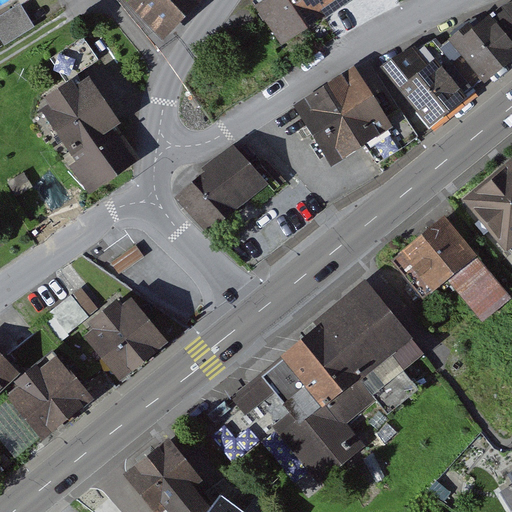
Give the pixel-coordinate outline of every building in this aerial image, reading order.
[(138,0),(133,5),(165,40),(209,0),(138,0)] [(259,0),(253,4),(280,47),(355,0),(259,0)] [(511,7),(491,23),(511,49),(511,7)] [(454,43),(483,82),(511,60),(511,49),(491,23),(488,18),(454,43)] [(384,69),(431,131),(476,97),(428,35),(384,69)] [(295,111),(332,169),(392,130),(354,72),(295,111)] [(81,82),(36,110),(91,195),(136,166),(81,82)] [(179,196),(211,234),(269,185),(237,147),(179,196)] [(511,159),(461,200),(503,251),(511,243),(511,159)] [(484,324),(511,302),(444,219),(392,261),(425,302),(450,283),(484,324)] [(137,246),(114,263),(121,273),(144,256),(137,246)] [(369,288),(238,401),(312,486),(368,438),(350,417),(424,352),(369,288)] [(82,332),(126,384),(168,349),(123,297),(82,332)] [(0,346),(0,392),(23,372),(0,346)] [(5,398),(38,442),(91,402),(58,358),(5,398)] [(168,444),(127,478),(155,511),(163,511),(165,510),(166,511),(203,511),(216,502),(168,444)]
